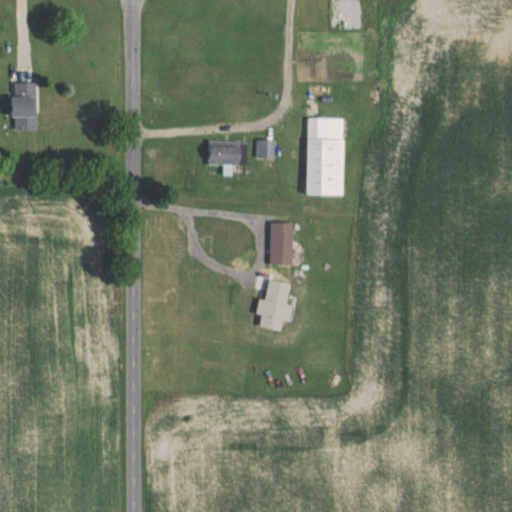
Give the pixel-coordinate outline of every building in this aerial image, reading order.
[(37,131),(37,84),(14,84),(14,131),(37,131)] [(341,197),(342,120),(307,120),(306,197),(341,197)] [(273,142),(256,142),(256,154),(273,154),(273,142)] [(206,166),(245,166),(245,143),(206,143),(206,166)] [(234,252),(212,252),(212,267),(255,267),(255,257),(234,257),(234,252)]
